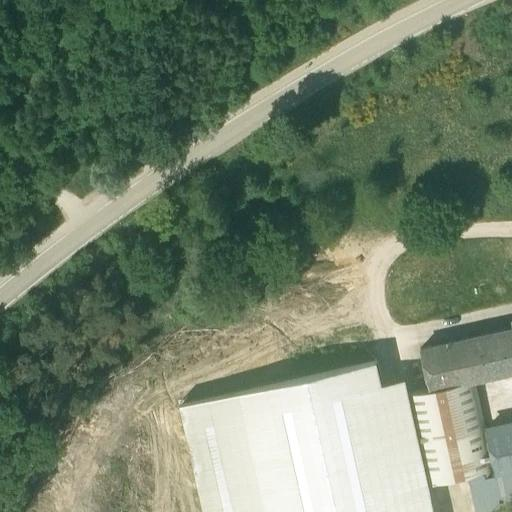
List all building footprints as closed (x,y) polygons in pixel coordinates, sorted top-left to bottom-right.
[(506,371),(511,369),(511,328),(497,332),(506,371)] [(497,332),(418,350),(426,383),(427,389),(471,379),(506,371),(497,332)] [(377,361),(182,404),(205,511),(409,511),(395,440),(377,361)] [(459,470),(487,465),(480,425),(471,379),(427,389),(426,383),(407,387),(424,477),(459,470)] [(459,470),(466,511),(472,511),(511,504),(511,418),(480,425),(487,465),(459,470)]
